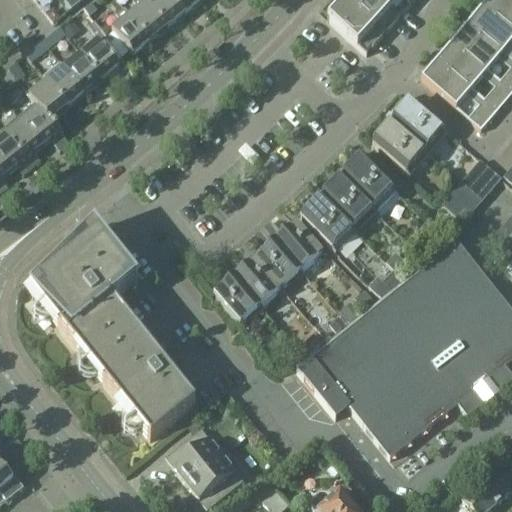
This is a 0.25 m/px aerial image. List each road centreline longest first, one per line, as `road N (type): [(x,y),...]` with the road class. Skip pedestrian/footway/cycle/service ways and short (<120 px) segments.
road 1 (residential): [(137,228),(161,208),(199,257),(345,128)]
road 2 (tertiary): [(96,178),(260,34)]
road 3 (residential): [(396,74),(472,143),(485,148),(511,122)]
road 4 (tertiary): [(85,475),(0,367)]
road 5 (residential): [(345,128),(260,34)]
road 6 (tertiary): [(0,257),(96,178)]
